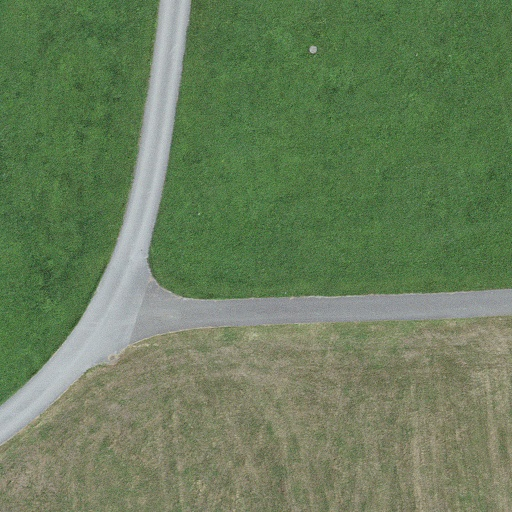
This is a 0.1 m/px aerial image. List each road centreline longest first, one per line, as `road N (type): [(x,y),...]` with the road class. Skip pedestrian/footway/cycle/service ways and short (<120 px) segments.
road 1 (track): [(118,318),(316,315),(511,300)]
road 2 (track): [(118,318),(151,182),(172,0)]
road 3 (track): [(0,428),(118,318)]
